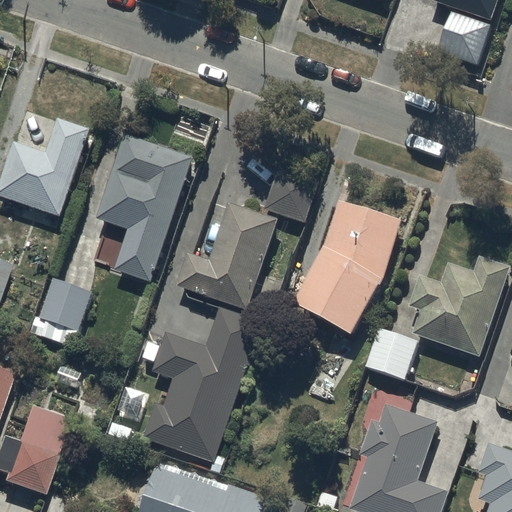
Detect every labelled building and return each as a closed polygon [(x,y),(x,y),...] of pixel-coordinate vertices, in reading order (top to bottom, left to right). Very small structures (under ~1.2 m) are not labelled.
[(497,0),(431,0),(491,20),(497,0)] [(452,12),(437,52),(476,66),(490,25),(452,12)] [(93,128),(60,117),(49,149),(15,138),(0,180),(0,193),(64,215),(93,128)] [(196,154),(127,131),(98,217),(130,227),(116,268),(153,280),(196,154)] [(282,161),(267,209),(307,222),(323,174),(282,161)] [(400,219),(338,200),(324,247),(294,300),(351,333),(381,279),(400,219)] [(280,217),(230,201),(211,259),(190,252),(179,286),(250,309),(280,217)] [(511,267),(479,256),(474,271),(447,262),(440,281),(420,275),(409,306),(419,309),(412,332),(482,356),(511,267)] [(0,296),(11,264),(0,260),(0,296)] [(94,290),(54,276),(40,314),(80,328),(94,290)] [(272,326),(220,308),(207,346),(165,331),(151,372),(174,380),(165,405),(159,403),(146,439),(214,462),(247,365),(257,369),(272,326)] [(421,342),(379,328),(366,367),(408,380),(421,342)] [(0,415),(14,372),(0,367),(0,470),(7,473),(4,482),(44,496),(70,420),(31,407),(19,443),(4,438),(0,449),(0,415)] [(419,481),(440,421),(388,403),(382,421),(373,418),(361,453),(367,455),(350,506),(368,511),(442,511),(450,492),(419,481)] [(511,511),(511,451),(489,444),(480,472),(489,475),(481,498),(492,502),(489,511),(511,511)] [(270,511),(275,500),(154,462),(138,511),(270,511)]
